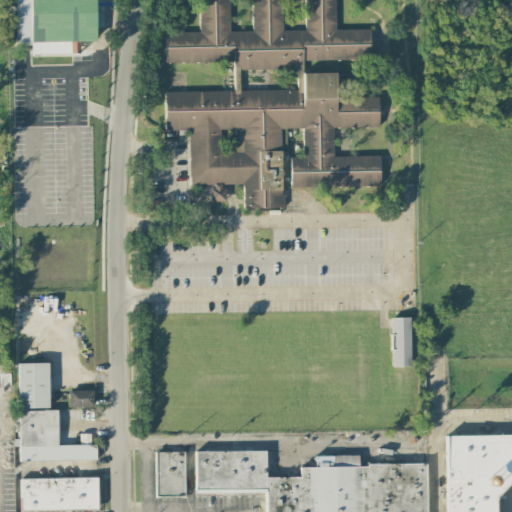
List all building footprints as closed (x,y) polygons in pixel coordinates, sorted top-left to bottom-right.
[(14,0),(15,43),(30,43),(31,54),(75,54),(75,41),(95,41),(94,0),(14,0)] [(370,29),(371,59),(303,60),(303,72),(336,71),(336,97),(379,97),(379,127),(333,128),(333,156),(380,156),(380,186),(290,188),(289,157),(303,157),(302,128),(281,129),(282,197),(282,209),(243,209),(243,184),(189,185),(189,130),(165,130),(164,91),(297,89),(296,69),(233,70),(233,61),(166,62),(165,32),(200,32),(199,0),(229,0),(230,32),(254,31),(253,0),(281,0),(282,31),(307,30),(306,0),(335,0),(336,30),(370,29)] [(208,197),(208,185),(193,186),(193,198),(208,197)] [(410,366),(409,318),(391,318),(391,367),(410,366)] [(17,363),(18,408),(48,407),(47,363),(17,363)] [(92,390),(68,391),(69,408),(93,407),(92,390)] [(96,460),(96,445),(57,445),(57,410),(14,411),(14,439),(13,439),(13,447),(19,447),(19,461),(96,460)] [(511,435),(446,436),(447,511),(496,511),(496,498),(510,483),(511,483),(511,435)] [(264,511),(425,511),(425,464),(358,465),(358,456),(316,456),(316,468),(299,468),(299,477),(265,477),(265,451),(194,451),(194,493),(265,492),(264,511)] [(154,497),(184,497),(184,452),(154,452),(154,497)] [(96,477),(19,479),(20,511),(97,509),(96,477)]
